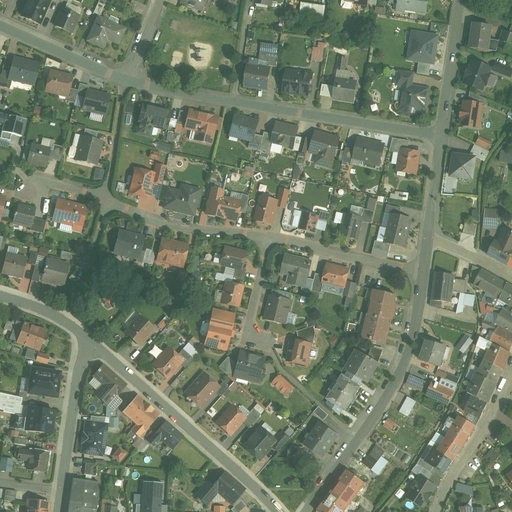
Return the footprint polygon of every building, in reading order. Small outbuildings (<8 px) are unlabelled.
[(50,0),(26,0),(26,2),(27,3),(22,16),(40,24),(50,0)] [(206,0),(181,0),(181,2),(193,7),(194,6),(202,9),(201,10),(202,11),(206,0)] [(368,0),(342,0),(342,6),(343,8),(351,9),(353,8),(354,3),(368,5),(368,0)] [(398,0),(398,4),(396,3),(395,4),(395,8),(396,9),(397,9),(397,11),(404,12),(405,10),(426,13),(428,0),(398,0)] [(105,5),(99,2),(94,12),(100,15),(105,5)] [(303,20),(328,21),(329,4),(304,3),(303,20)] [(79,16),(63,9),(55,26),(71,33),(79,16)] [(124,30),(99,18),(88,40),(103,47),(107,39),(118,44),(124,30)] [(491,27),(474,24),(470,48),(496,52),(497,49),(498,48),(500,41),(489,40),(491,27)] [(511,34),(504,31),(500,41),(498,48),(511,53),(511,52),(511,34)] [(407,60),(433,64),(438,36),(412,32),(407,60)] [(319,49),(314,49),(312,60),(323,62),(325,51),(319,50),(319,49)] [(279,54),(269,53),(268,66),(277,67),(279,54)] [(347,59),(340,57),(337,71),(345,72),(347,59)] [(38,67),(22,63),(23,61),(14,59),(10,73),(9,79),(12,80),(26,83),(26,81),(34,83),(33,85),(34,85),(39,65),(38,65),(38,67)] [(491,69),(474,62),(471,68),(470,68),(466,77),(468,77),(465,84),(483,90),(485,86),(490,74),(489,74),(491,69)] [(511,73),(511,69),(497,64),(494,71),(511,77),(511,73)] [(271,69),(249,66),(246,86),(268,90),(271,69)] [(10,73),(3,71),(0,81),(0,86),(10,89),(12,80),(9,79),(10,73)] [(302,72),(301,73),(289,71),(287,73),(286,76),(288,79),(287,83),(285,85),(284,92),(308,96),(308,91),(313,88),(310,84),(310,81),(311,81),(313,74),(302,72)] [(414,73),(399,71),(397,85),(403,87),(404,86),(412,87),(414,73)] [(72,77),(51,72),(46,91),(59,94),(60,92),(67,93),(67,96),(67,97),(69,89),(72,77)] [(357,83),(336,79),(335,87),(333,98),(334,98),(334,99),(344,101),(344,100),(354,102),(357,83)] [(90,86),(80,84),(78,91),(77,97),(86,99),(88,91),(90,86)] [(412,87),(404,86),(403,87),(401,103),(398,102),(396,104),(395,108),(397,110),(400,111),(399,112),(421,115),(422,108),(422,107),(420,106),(421,99),(424,100),(425,100),(426,99),(426,98),(428,90),(412,87)] [(78,91),(69,89),(67,97),(67,96),(65,101),(75,104),(77,97),(78,91)] [(88,91),(86,99),(83,110),(104,115),(106,106),(107,106),(110,97),(88,91)] [(487,99),(470,92),(468,103),(482,105),(482,107),(485,107),(487,99)] [(468,103),(465,103),(463,111),(462,110),(461,117),(462,118),(461,126),(479,128),(482,107),(482,105),(468,103)] [(171,112),(143,105),(139,123),(137,133),(150,137),(152,126),(166,130),(167,130),(169,119),(171,112)] [(189,113),(180,111),(177,121),(176,124),(186,126),(189,113)] [(217,118),(190,111),(189,113),(186,126),(185,128),(200,132),(198,142),(211,145),(217,118)] [(26,120),(0,113),(0,125),(4,126),(1,139),(10,141),(12,135),(22,137),(26,120)] [(259,122),(234,116),(231,131),(239,133),(238,138),(250,141),(254,142),(255,135),(259,122)] [(177,121),(169,119),(167,130),(166,130),(165,133),(174,135),(176,124),(177,121)] [(298,129),(277,124),(274,135),(272,143),(273,143),(293,148),(298,129)] [(98,133),(85,129),(83,137),(96,140),(98,133)] [(316,132),(310,152),(322,156),(319,165),(331,168),(340,139),(316,132)] [(274,135),(264,133),(263,137),(264,137),(261,145),(262,146),(272,148),(273,143),(272,143),(274,135)] [(263,137),(255,135),(254,142),(250,141),(248,148),(260,151),(262,146),(261,145),(263,137)] [(83,137),(82,137),(78,149),(72,147),(70,148),(68,156),(69,158),(76,159),(75,160),(96,166),(102,142),(96,140),(83,137)] [(310,140),(303,138),(300,152),(307,154),(310,140)] [(384,145),(358,139),(355,150),(353,159),(354,160),(355,157),(364,159),(363,162),(380,166),(384,145)] [(409,141),(393,139),(390,152),(401,154),(402,150),(408,151),(409,141)] [(172,154),(174,145),(161,141),(159,150),(172,154)] [(50,150),(32,145),(28,163),(46,167),(48,159),(50,150)] [(64,148),(54,145),(52,150),(50,150),(48,159),(61,162),(64,148)] [(490,152),(475,145),(470,155),(485,162),(490,152)] [(355,150),(346,148),(342,162),(353,165),(354,160),(353,159),(355,150)] [(408,151),(402,150),(401,154),(399,168),(406,170),(405,173),(415,174),(416,172),(417,171),(418,167),(417,165),(419,153),(408,151)] [(511,163),(511,151),(498,151),(497,163),(511,163)] [(475,159),(455,156),(452,176),(472,179),(475,159)] [(256,178),(259,165),(245,162),(244,168),(247,168),(245,176),(256,178)] [(166,167),(157,165),(154,174),(155,175),(153,183),(162,185),(163,181),(166,167)] [(97,169),(96,179),(105,180),(107,170),(97,169)] [(296,179),(302,180),(304,170),(298,169),(296,179)] [(154,174),(137,170),(134,172),(133,177),(135,179),(134,185),(133,185),(131,187),(130,191),(131,193),(149,198),(153,183),(155,175),(154,174)] [(171,183),(163,181),(162,185),(158,201),(166,203),(169,190),(171,183)] [(169,190),(166,203),(164,208),(194,215),(200,191),(189,188),(187,195),(169,190)] [(240,202),(221,198),(223,191),(212,189),(207,215),(223,219),(223,218),(227,218),(229,217),(230,217),(237,218),(238,212),(240,204),(239,204),(240,202)] [(290,192),(281,189),(278,201),(279,201),(277,207),(286,209),(290,192)] [(411,194),(394,192),(393,199),(410,201),(411,194)] [(271,195),(265,194),(262,195),(262,197),(261,197),(255,221),(273,225),(277,207),(279,201),(278,201),(270,199),(271,195)] [(249,196),(241,195),(240,202),(239,204),(240,204),(238,212),(245,214),(249,196)] [(86,208),(65,203),(64,206),(61,221),(60,222),(82,228),(86,208)] [(64,206),(57,205),(54,219),(61,221),(64,206)] [(402,209),(387,205),(385,213),(392,215),(392,214),(400,216),(402,209)] [(36,210),(18,206),(16,214),(15,214),(14,216),(15,216),(13,223),(31,227),(34,218),(36,210)] [(367,210),(364,209),(362,219),(362,222),(372,224),(375,212),(367,210)] [(499,212),(485,211),(484,226),(498,227),(499,212)] [(305,213),(304,218),(302,217),(299,230),(316,234),(320,217),(305,213)] [(362,219),(345,215),(337,213),(335,223),(342,225),(340,235),(357,239),(362,222),(362,219)] [(400,216),(392,214),(392,215),(389,229),(408,234),(411,219),(400,216)] [(46,221),(34,218),(31,227),(30,231),(43,234),(46,221)] [(477,225),(466,222),(463,234),(474,236),(477,225)] [(408,234),(389,229),(386,239),(385,238),(385,240),(386,240),(385,243),(391,245),(404,248),(408,234)] [(511,232),(505,230),(498,243),(495,241),(488,255),(508,266),(511,257),(511,232)] [(143,239),(135,237),(135,236),(119,232),(114,253),(137,259),(136,262),(142,264),(145,252),(140,251),(143,239)] [(155,239),(147,237),(144,249),(152,251),(154,240),(155,239)] [(161,242),(154,240),(152,251),(151,253),(158,255),(161,242)] [(188,246),(162,240),(161,242),(158,255),(157,261),(183,267),(188,246)] [(391,245),(385,243),(375,241),(374,249),(389,252),(391,245)] [(245,253),(225,248),(223,258),(226,259),(224,266),(234,268),(241,270),(241,269),(245,253)] [(38,254),(31,252),(28,265),(35,266),(38,254)] [(72,254),(62,252),(60,258),(70,260),(72,254)] [(27,258),(7,253),(2,274),(22,279),(27,258)] [(312,262),(285,255),(281,274),(292,276),(290,285),(303,288),(306,289),(308,279),(312,262)] [(61,259),(49,256),(48,260),(47,260),(42,281),(64,286),(69,265),(60,263),(61,259)] [(349,270),(328,265),(325,276),(323,283),(324,283),(345,288),(349,270)] [(42,268),(35,266),(31,281),(38,283),(42,268)] [(482,270),(473,266),(471,277),(477,280),(482,270)] [(241,270),(234,268),(232,277),(243,280),(244,279),(246,270),(241,269),(241,270)] [(507,284),(482,270),(477,280),(474,285),(487,292),(482,303),(496,307),(500,299),(507,284)] [(454,276),(436,273),(432,301),(451,303),(451,297),(452,293),(460,294),(465,294),(466,284),(467,281),(454,279),(454,276)] [(325,276),(316,274),(314,281),(311,291),(321,294),(324,283),(323,283),(325,276)] [(314,281),(308,279),(306,289),(303,288),(302,291),(311,293),(311,291),(314,281)] [(127,292),(113,280),(99,296),(105,302),(105,305),(109,309),(112,308),(127,292)] [(242,288),(227,284),(222,303),(238,307),(240,298),(241,297),(242,294),(241,293),(242,288)] [(511,287),(507,284),(500,299),(511,306),(511,287)] [(293,294),(273,290),(271,296),(292,301),(293,294)] [(397,296),(374,290),(372,300),(373,300),(369,315),(368,314),(368,317),(366,316),(364,323),(366,324),(365,329),(363,328),(361,336),(363,336),(362,339),(384,344),(390,320),(393,321),(397,305),(395,304),(397,296)] [(271,296),(265,320),(286,325),(286,324),(287,324),(289,316),(288,315),(292,301),(271,296)] [(482,303),(480,302),(482,315),(488,315),(489,311),(498,314),(501,314),(495,323),(511,332),(511,313),(504,309),(496,307),(482,303)] [(459,305),(451,303),(449,312),(456,314),(459,305)] [(234,314),(222,311),(219,324),(231,327),(234,314)] [(154,330),(140,317),(135,323),(132,321),(126,326),(129,329),(126,334),(133,340),(134,339),(141,345),(154,330)] [(511,348),(511,334),(493,324),(483,320),(482,328),(490,331),(491,330),(496,332),(490,342),(510,353),(511,348)] [(23,325),(16,322),(15,325),(11,337),(10,340),(17,343),(23,325)] [(219,324),(211,322),(207,337),(210,338),(208,346),(226,350),(229,336),(230,337),(233,327),(231,327),(219,324)] [(10,323),(6,335),(11,337),(15,325),(10,323)] [(46,332),(23,324),(23,325),(17,343),(29,347),(40,351),(46,332)] [(314,327),(297,332),(298,338),(298,342),(310,344),(310,345),(313,346),(316,334),(314,327)] [(463,354),(471,340),(466,337),(458,350),(463,354)] [(510,353),(480,338),(476,348),(485,352),(486,348),(490,350),(485,360),(503,370),(510,353)] [(298,342),(292,340),(292,342),(291,342),(290,346),(290,347),(287,361),(306,365),(306,364),(309,362),(309,358),(308,355),(310,345),(310,344),(298,342)] [(444,347),(427,341),(421,361),(439,367),(442,358),(441,357),(444,347)] [(186,352),(198,358),(202,351),(191,344),(186,352)] [(40,351),(29,347),(25,358),(47,365),(49,357),(39,354),(40,351)] [(384,350),(372,347),(368,358),(379,364),(384,350)] [(177,356),(169,349),(164,354),(163,352),(161,353),(156,358),(156,360),(158,361),(153,366),(167,378),(180,364),(183,361),(177,356)] [(194,359),(183,350),(177,356),(183,361),(180,364),(185,369),(194,359)] [(368,358),(357,351),(346,371),(348,372),(362,381),(367,384),(379,364),(368,358)] [(265,359),(240,353),(238,364),(235,374),(251,378),(250,381),(260,383),(265,359)] [(228,357),(218,368),(228,377),(233,373),(235,374),(238,364),(235,363),(228,357)] [(503,371),(477,357),(470,371),(496,384),(503,371)] [(113,375),(103,366),(99,371),(98,372),(94,377),(95,377),(94,378),(103,386),(95,395),(108,406),(117,397),(126,386),(113,375)] [(60,373),(32,370),(29,394),(41,396),(41,392),(56,394),(56,398),(60,373)] [(462,375),(451,370),(447,380),(457,385),(462,375)] [(362,381),(348,372),(345,377),(358,386),(362,381)] [(219,387),(204,374),(185,394),(201,408),(215,392),(219,387)] [(283,375),(274,384),(291,399),(299,389),(283,375)] [(409,385),(425,392),(429,381),(413,375),(409,385)] [(496,385),(476,375),(468,393),(488,403),(496,385)] [(345,377),(342,376),(341,378),(338,382),(336,381),(329,391),(331,393),(328,397),(329,397),(327,399),(329,401),(343,410),(345,411),(346,409),(347,409),(351,403),(353,404),(358,398),(355,396),(359,390),(360,388),(358,386),(345,377)] [(177,378),(170,386),(174,390),(182,382),(177,378)] [(447,380),(442,378),(439,386),(432,383),(426,395),(449,405),(458,385),(457,385),(447,380)] [(223,382),(219,387),(215,392),(221,398),(229,388),(223,382)] [(468,393),(465,391),(466,390),(461,388),(454,404),(481,418),(488,403),(468,393)] [(0,412),(13,413),(13,394),(0,393),(0,412)] [(29,394),(20,393),(19,398),(23,399),(36,402),(40,403),(41,396),(29,394)] [(159,415),(137,396),(124,412),(134,422),(129,428),(132,431),(131,431),(136,435),(134,438),(137,441),(139,438),(159,415)] [(123,402),(117,397),(108,406),(114,412),(123,402)] [(408,397),(400,412),(408,417),(416,402),(408,397)] [(36,402),(23,399),(22,405),(16,403),(14,415),(21,416),(23,407),(34,409),(36,402)] [(343,410),(329,401),(327,405),(339,416),(343,410)] [(458,409),(452,406),(450,411),(455,414),(458,409)] [(329,416),(319,407),(314,413),(323,422),(329,416)] [(232,408),(225,416),(225,415),(217,423),(231,435),(242,423),(245,419),(244,419),(232,408)] [(261,415),(253,409),(244,419),(245,419),(242,423),(249,429),(261,415)] [(55,412),(37,410),(36,421),(34,431),(34,432),(52,434),(55,412)] [(511,421),(501,412),(497,421),(511,435),(511,421)] [(476,426),(459,416),(455,422),(450,419),(445,427),(451,431),(446,438),(462,449),(476,426)] [(105,418),(99,418),(92,417),(91,424),(104,426),(105,418)] [(386,417),(381,424),(390,430),(395,424),(386,417)] [(36,421),(20,419),(18,429),(34,431),(36,421)] [(184,437),(166,421),(148,442),(154,447),(160,440),(172,451),(184,437)] [(91,424),(87,423),(83,453),(102,455),(106,426),(91,424)] [(339,436),(321,423),(320,424),(321,424),(313,435),(330,447),(338,436),(339,436)] [(275,442),(260,428),(244,447),(259,461),(272,447),(276,442),(275,442)] [(283,433),(275,442),(276,442),(272,447),(278,452),(290,439),(283,433)] [(330,447),(313,435),(305,446),(323,459),(323,458),(322,458),(330,447)] [(440,446),(437,451),(438,452),(453,462),(462,449),(446,438),(440,446)] [(143,441),(137,449),(141,453),(148,444),(143,441)] [(440,446),(431,441),(428,446),(430,447),(437,451),(440,446)] [(385,452),(377,446),(373,450),(382,457),(385,452)] [(304,448),(291,447),(290,454),(288,454),(288,462),(300,462),(301,455),(303,455),(304,448)] [(453,463),(437,453),(438,452),(437,451),(430,447),(419,465),(442,479),(453,463)] [(120,449),(114,457),(120,462),(126,454),(120,449)] [(485,455),(492,462),(498,455),(490,449),(485,455)] [(382,457),(373,450),(363,464),(372,471),(382,457)] [(31,453),(19,451),(18,461),(30,463),(31,453)] [(49,454),(31,452),(31,453),(30,463),(29,471),(47,473),(49,454)] [(3,472),(15,472),(15,458),(3,458),(3,472)] [(86,463),(86,480),(99,480),(99,464),(86,463)] [(424,469),(417,465),(412,472),(419,476),(424,469)] [(350,467),(317,511),(344,511),(350,505),(354,507),(360,498),(357,495),(365,484),(361,480),(363,477),(350,467)] [(245,490),(225,473),(213,487),(208,483),(196,496),(207,505),(218,493),(232,505),(245,490)] [(436,487),(421,477),(417,482),(414,482),(411,487),(413,490),(407,498),(423,508),(427,502),(428,502),(432,495),(432,494),(436,487)] [(100,483),(73,480),(68,511),(92,511),(93,510),(96,511),(100,483)] [(161,483),(141,482),(140,505),(134,505),(133,511),(165,511),(166,506),(160,505),(161,483)] [(473,488),(459,484),(457,492),(473,496),(473,488)] [(17,492),(6,490),(4,501),(15,503),(17,492)] [(225,502),(220,498),(212,507),(217,511),(225,502)] [(48,511),(50,503),(28,501),(26,511),(48,511)]
